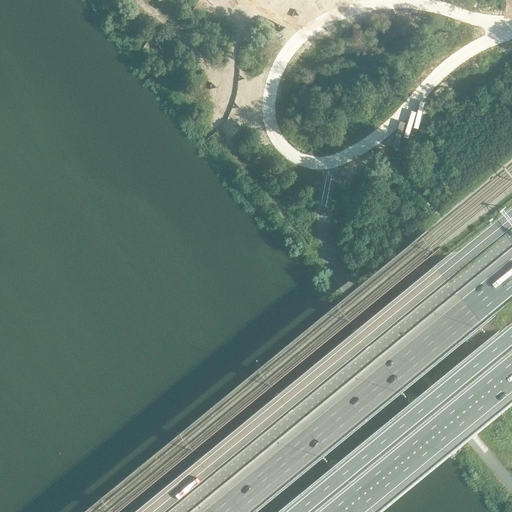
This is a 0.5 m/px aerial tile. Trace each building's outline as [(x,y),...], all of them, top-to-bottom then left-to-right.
[(274,385),(260,368),(253,373),(267,390),(274,385)] [(273,398),(322,458),(330,452),(280,392),(273,398)] [(465,395),(456,400),(458,404),(467,399),(465,395)] [(479,409),(473,413),(479,421),(485,417),(479,409)] [(195,449),(181,432),(175,437),(188,454),(195,449)] [(195,462),(235,511),(247,511),(202,456),(195,462)] [(115,511),(102,496),(96,501),(104,511),(115,511)]
